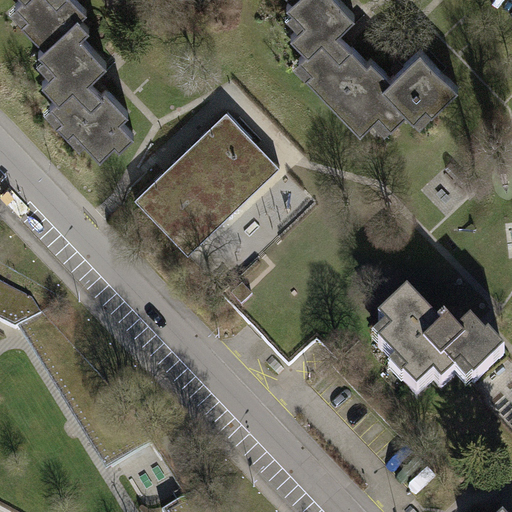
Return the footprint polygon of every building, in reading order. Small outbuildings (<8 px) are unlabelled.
[(22,22),(45,46),(78,14),(80,17),(87,10),(77,0),(19,0),(16,3),(28,16),(22,22)] [(391,126),(407,111),(383,85),(391,77),(372,58),(368,61),(344,37),(338,31),(356,14),(342,0),(291,0),(287,5),(304,22),(291,34),(306,50),(299,57),(312,70),(307,75),(361,131),(379,113),(391,126)] [(90,28),(80,17),(78,14),(45,46),(39,51),(56,69),(43,81),(57,97),(50,104),(63,117),(57,122),(68,134),(74,128),(84,139),(100,156),(114,143),(118,148),(134,133),(121,119),(129,112),(106,87),(102,90),(96,84),(90,78),(107,61),(82,35),(90,28)] [(405,63),(391,77),(383,85),(407,111),(414,118),(427,106),(433,112),(459,87),(421,48),(405,63)] [(280,166),(227,110),(135,198),(188,253),(280,166)] [(264,230),(253,240),(263,251),(274,241),(264,230)] [(42,313),(33,298),(0,280),(0,320),(15,329),(42,313)] [(474,385),(505,355),(489,338),(486,340),(478,332),(471,325),(458,337),(445,323),(439,328),(407,295),(379,322),(391,335),(379,347),(407,377),(403,381),(417,396),(434,380),(442,389),(461,371),(474,385)] [(43,315),(26,326),(109,461),(149,437),(136,415),(113,429),(43,315)] [(109,461),(26,326),(19,329),(106,471),(153,443),(149,437),(109,461)] [(197,511),(188,498),(170,509),(171,511),(197,511)]
